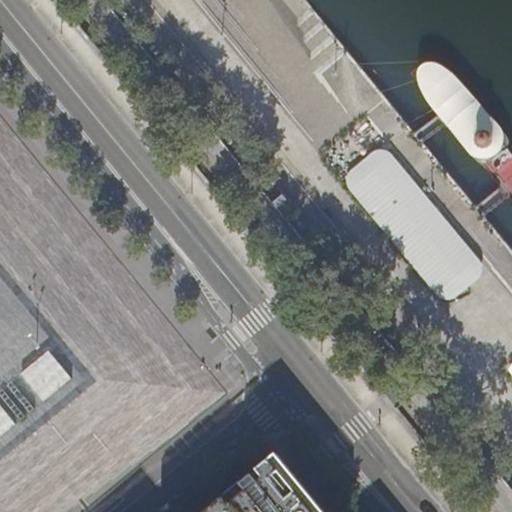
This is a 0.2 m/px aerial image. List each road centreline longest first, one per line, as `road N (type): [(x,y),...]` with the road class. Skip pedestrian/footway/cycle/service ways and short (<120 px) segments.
road 1 (primary): [(0,0),(309,378)]
road 2 (residential): [(309,378),(144,511)]
road 3 (primary): [(309,378),(421,511)]
